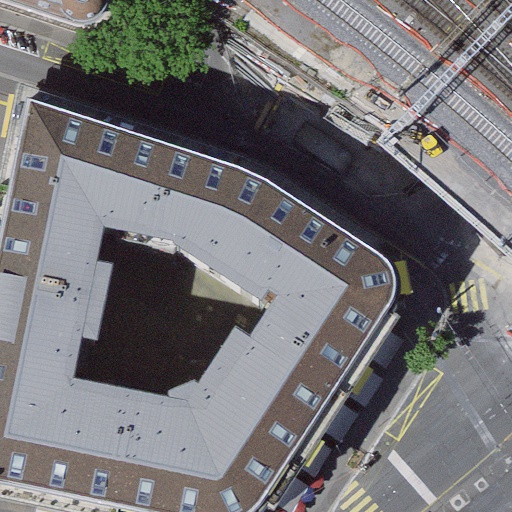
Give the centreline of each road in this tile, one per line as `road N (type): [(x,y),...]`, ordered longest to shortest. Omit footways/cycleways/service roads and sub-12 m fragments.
road 1 (residential): [(366,175),(0,58)]
road 2 (residential): [(366,175),(143,0)]
road 3 (residential): [(511,274),(366,175)]
